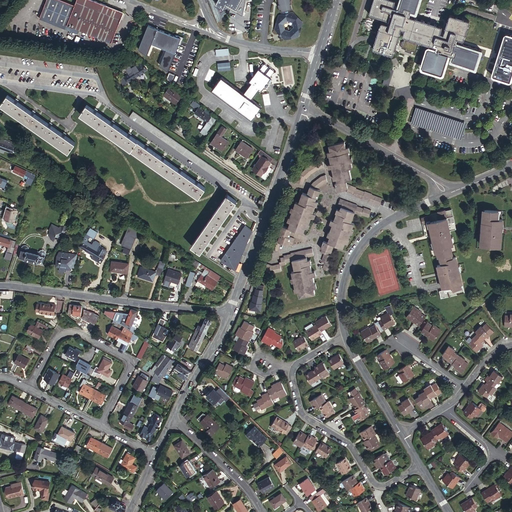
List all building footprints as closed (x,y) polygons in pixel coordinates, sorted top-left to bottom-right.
[(67,26),(75,6),(60,0),(47,0),(40,19),(66,30),(67,26)] [(106,6),(91,0),(77,0),(75,6),(67,26),(113,44),(125,13),(106,6)] [(278,0),(280,11),(293,9),(291,0),(278,0)] [(442,72),(442,71),(443,70),(448,54),(451,55),(449,59),(449,60),(450,61),(474,69),(475,69),(476,69),(476,68),(477,67),(482,52),(482,51),(482,50),(482,49),(481,48),(480,48),(460,41),(461,39),(462,39),(463,39),(464,38),(469,22),(469,21),(469,20),(469,19),(468,19),(467,18),(452,13),(451,13),(449,14),(443,32),(440,31),(441,28),(441,27),(441,26),(441,25),(440,24),(439,24),(409,14),(410,12),(414,13),(415,13),(415,14),(416,13),(417,12),(420,0),(397,0),(396,7),(393,6),(395,1),(394,0),(372,0),(369,12),(370,14),(387,19),(386,22),(382,21),(381,21),(380,22),(380,23),(373,46),(373,47),(373,48),(374,48),(390,53),(391,54),(392,53),(393,52),(394,51),(401,27),(404,28),(403,32),(402,33),(402,34),(403,35),(404,36),(406,36),(402,47),(405,48),(405,50),(411,53),(412,50),(415,52),(419,41),(433,45),(432,47),(430,47),(429,47),(428,47),(427,48),(427,49),(422,64),(421,65),(421,66),(422,67),(423,67),(439,72),(441,72),(442,72)] [(274,29),(284,41),(299,37),(302,23),(292,11),(277,15),(274,29)] [(172,37),(155,30),(150,45),(173,54),(177,46),(179,46),(180,44),(180,41),(181,39),(173,35),(172,37)] [(120,78),(121,80),(123,83),(148,69),(145,64),(141,61),(136,64),(134,65),(133,62),(126,66),(129,72),(128,73),(123,76),(120,78)] [(272,72),(268,69),(264,75),(262,73),(266,68),(262,65),(258,70),(257,70),(247,82),(249,84),(243,93),(242,95),(220,78),(211,90),(250,120),(259,108),(249,100),(250,98),(251,98),(257,89),(260,91),(269,79),(268,78),(272,72)] [(386,68),(383,83),(389,85),(393,69),(386,68)] [(168,85),(160,97),(168,103),(170,100),(173,102),(180,94),(168,85)] [(7,95),(1,104),(69,152),(75,143),(7,95)] [(194,101),(191,105),(197,110),(195,112),(212,125),(216,120),(209,115),(211,113),(208,111),(206,113),(199,108),(200,105),(194,101)] [(86,104),(79,113),(198,197),(204,188),(86,104)] [(134,110),(130,116),(227,184),(231,179),(134,110)] [(222,126),(210,143),(214,145),(215,144),(221,149),(227,141),(220,136),(225,129),(222,126)] [(17,148),(18,144),(5,139),(3,138),(2,142),(0,140),(0,147),(15,153),(17,148)] [(241,141),(234,149),(246,157),(252,148),(241,141)] [(346,149),(340,143),(329,145),(330,151),(331,155),(329,156),(331,163),(332,168),(333,175),(335,175),(336,179),(337,182),(335,183),(337,191),(346,189),(347,189),(346,192),(354,195),(356,189),(356,187),(347,184),(346,180),(351,179),(349,168),(352,167),(351,161),(348,151),(346,151),(346,149)] [(260,155),(251,167),(259,173),(261,170),(262,171),(267,165),(266,164),(268,160),(260,155)] [(324,167),(322,160),(315,162),(314,163),(308,167),(301,173),(299,172),(296,182),(302,184),(305,178),(306,178),(311,174),(317,170),(324,167)] [(38,174),(27,169),(27,170),(18,166),(15,172),(27,177),(26,179),(30,180),(28,184),(32,186),(38,174)] [(295,202),(289,217),(291,218),(290,222),(288,227),(282,225),(278,233),(280,234),(278,241),(281,242),(288,245),(288,244),(292,245),(294,238),(289,236),(292,229),(303,233),(305,228),(307,224),(308,224),(311,217),(312,212),(315,205),(314,205),(315,200),(316,197),(317,198),(320,190),(317,189),(318,186),(324,183),(326,182),(325,176),(320,177),(320,178),(314,182),(311,186),(310,186),(307,195),(302,193),(298,203),(295,202)] [(356,196),(362,199),(362,198),(369,201),(379,205),(382,198),(371,194),(372,193),(364,190),(363,191),(358,189),(358,190),(356,195),(356,196)] [(236,201),(228,195),(192,246),(201,252),(236,201)] [(340,207),(339,210),(338,214),(336,214),(333,220),(332,224),(330,231),(331,232),(330,236),(328,242),(323,241),(321,248),(322,249),(321,252),(324,253),(322,260),(325,261),(323,268),(330,270),(332,263),(329,262),(331,255),(328,254),(329,251),(332,252),(334,244),(343,247),(345,241),(346,238),(348,238),(353,223),(351,222),(354,213),(361,215),(361,214),(369,216),(371,210),(364,207),(363,208),(357,206),(357,205),(340,199),(337,206),(340,207)] [(14,208),(7,205),(3,218),(5,218),(5,219),(5,222),(6,224),(7,225),(12,227),(14,221),(11,220),(14,208)] [(430,214),(421,216),(425,235),(431,234),(433,233),(434,236),(432,237),(436,252),(437,252),(439,251),(440,254),(451,252),(450,249),(452,248),(451,245),(453,244),(450,229),(456,228),(451,208),(446,209),(445,209),(438,210),(438,211),(430,213),(430,214)] [(499,210),(482,208),(482,216),(480,244),(500,246),(502,230),(503,231),(503,224),(502,224),(503,218),(498,218),(499,210)] [(56,227),(48,225),(46,232),(48,233),(54,234),(54,236),(53,242),(55,237),(61,238),(62,236),(64,231),(62,230),(64,225),(59,224),(59,227),(57,227),(56,227)] [(71,225),(67,224),(64,231),(62,236),(66,237),(71,225)] [(221,259),(236,270),(252,230),(245,224),(221,259)] [(98,230),(91,226),(79,246),(92,255),(91,256),(93,257),(92,259),(101,264),(106,255),(104,254),(107,249),(100,245),(98,248),(87,240),(90,235),(94,237),(98,230)] [(143,231),(138,229),(138,231),(128,227),(122,241),(126,243),(124,247),(131,249),(136,237),(140,239),(143,231)] [(10,240),(11,238),(0,235),(0,244),(9,247),(7,253),(12,254),(14,249),(14,248),(16,242),(10,240)] [(277,251),(280,243),(273,241),(270,248),(277,251)] [(280,258),(281,261),(282,265),(286,264),(285,263),(292,261),(294,271),(291,272),(292,278),(294,288),(296,288),(297,292),(299,298),(314,294),(313,289),(312,284),(314,284),(312,276),(311,272),(309,264),(308,265),(307,261),(306,257),(314,255),(312,248),(290,253),(291,254),(283,255),(284,257),(280,258)] [(28,250),(22,249),(20,257),(43,263),(46,254),(39,253),(28,250)] [(75,268),(77,255),(59,252),(57,256),(56,267),(59,267),(58,271),(66,272),(66,270),(71,270),(71,268),(71,265),(73,265),(73,268),(75,268)] [(452,257),(451,252),(440,254),(442,263),(440,263),(437,264),(438,272),(441,271),(441,274),(439,274),(443,289),(439,290),(441,298),(465,292),(456,256),(454,256),(452,257)] [(201,263),(195,260),(193,264),(192,265),(197,268),(201,263)] [(128,265),(112,263),(110,272),(127,274),(128,265)] [(280,268),(279,264),(272,265),(266,263),(263,270),(270,272),(271,269),(272,269),(273,269),(274,273),(281,271),(280,268)] [(162,275),(164,269),(158,267),(156,270),(143,266),(139,276),(155,280),(156,273),(162,275)] [(203,272),(198,279),(212,288),(220,277),(206,267),(203,272)] [(183,274),(170,270),(166,283),(173,286),(174,282),(180,283),(183,274)] [(191,272),(186,286),(190,288),(195,273),(191,272)] [(263,288),(258,287),(256,297),(254,296),(252,303),(251,303),(250,311),(261,313),(263,306),(261,305),(263,298),(262,298),(263,292),(263,288)] [(57,304),(52,303),(52,305),(49,304),(49,303),(48,304),(42,303),(42,304),(40,311),(40,312),(55,315),(57,304)] [(82,305),(74,304),(73,311),(73,313),(81,314),(82,305)] [(420,323),(426,315),(420,311),(421,310),(414,304),(407,313),(415,318),(414,319),(420,323)] [(96,318),(100,311),(93,308),(89,315),(96,318)] [(132,308),(129,314),(126,322),(132,324),(130,329),(134,332),(137,326),(132,324),(138,310),(132,308)] [(108,310),(106,314),(115,319),(118,312),(108,310)] [(384,327),(387,326),(386,324),(394,319),(389,310),(381,315),(381,317),(379,319),(384,327)] [(118,312),(115,319),(121,324),(123,320),(126,322),(129,314),(118,312)] [(325,316),(314,322),(315,324),(320,331),(330,325),(325,316)] [(167,319),(162,317),(152,335),(163,340),(169,330),(166,327),(165,329),(162,327),(161,326),(162,325),(163,326),(167,319)] [(198,325),(197,328),(200,330),(199,333),(204,336),(212,320),(206,317),(202,327),(198,325)] [(49,328),(50,325),(38,319),(37,321),(38,322),(36,325),(40,327),(42,324),(49,328)] [(115,319),(112,322),(122,329),(124,325),(121,324),(115,319)] [(123,320),(121,324),(124,325),(130,329),(132,324),(126,322),(123,320)] [(428,332),(435,337),(441,328),(433,323),(432,324),(427,321),(421,329),(427,333),(428,332)] [(481,323),(475,328),(476,330),(483,337),(486,334),(489,331),(490,332),(494,329),(486,321),(482,324),(481,323)] [(235,336),(247,342),(251,335),(248,333),(249,332),(252,327),(242,322),(238,329),(237,328),(233,336),(235,336)] [(40,327),(36,325),(32,323),(28,330),(40,336),(44,329),(40,327)] [(310,340),(321,333),(320,331),(315,324),(312,326),(310,323),(303,328),(305,331),(310,340)] [(381,332),(376,323),(370,326),(369,324),(361,329),(366,338),(374,334),(375,335),(381,332)] [(108,332),(118,338),(122,330),(112,325),(108,332)] [(130,329),(124,325),(122,329),(122,330),(132,335),(134,332),(130,329)] [(195,333),(204,337),(204,336),(199,333),(200,330),(197,328),(195,333)] [(269,342),(271,343),(281,348),(283,344),(282,339),(280,338),(281,336),(274,333),(275,331),(268,328),(261,341),(268,345),(269,342)] [(118,338),(125,341),(121,348),(125,350),(128,343),(130,340),(132,335),(122,330),(118,338)] [(482,341),(484,338),(483,337),(476,330),(471,335),(472,337),(468,340),(476,348),(480,345),(479,343),(482,341)] [(137,337),(139,336),(134,332),(132,335),(130,340),(131,340),(132,338),(135,338),(137,337)] [(180,340),(182,336),(177,332),(171,342),(171,341),(168,346),(175,350),(178,346),(182,341),(180,340)] [(201,343),(204,337),(195,333),(192,339),(201,343)] [(245,346),(247,342),(235,336),(232,341),(235,342),(231,350),(243,356),(247,349),(244,348),(243,347),(244,346),(245,346)] [(307,345),(302,336),(292,342),(297,351),(307,345)] [(201,343),(192,339),(189,346),(198,350),(201,343)] [(451,361),(458,352),(454,349),(455,347),(448,343),(442,352),(445,354),(448,356),(446,358),(451,361)] [(146,347),(143,345),(137,357),(141,359),(146,347)] [(80,355),(82,351),(76,348),(75,349),(70,346),(66,354),(76,359),(78,354),(80,355)] [(392,354),(394,353),(390,347),(382,352),(385,358),(383,359),(388,367),(397,361),(392,354)] [(25,366),(30,356),(21,351),(16,361),(25,366)] [(165,353),(163,352),(162,353),(156,363),(158,365),(165,353)] [(464,356),(458,352),(451,361),(454,363),(457,366),(456,367),(461,370),(467,361),(463,358),(464,356)] [(161,377),(162,377),(174,359),(165,353),(158,365),(157,367),(154,372),(156,372),(161,377)] [(340,354),(329,360),(334,369),(345,363),(340,354)] [(85,371),(87,372),(88,370),(90,366),(92,363),(80,357),(76,366),(79,368),(84,370),(84,371),(85,371)] [(90,366),(88,370),(97,375),(99,372),(100,370),(102,371),(106,373),(109,368),(112,362),(105,358),(100,367),(98,366),(96,369),(90,366)] [(186,378),(191,370),(177,361),(175,363),(177,364),(175,367),(179,370),(177,372),(186,378)] [(408,362),(399,367),(401,371),(399,372),(404,380),(413,374),(408,366),(410,366),(408,362)] [(223,367),(224,366),(220,364),(215,372),(228,379),(234,368),(227,364),(226,367),(225,368),(223,367)] [(318,365),(315,367),(316,368),(321,378),(322,379),(330,374),(323,364),(319,366),(318,365)] [(149,371),(151,368),(147,366),(145,369),(143,368),(137,378),(146,383),(151,373),(149,371)] [(55,382),(60,372),(50,367),(45,377),(55,382)] [(67,368),(65,373),(61,381),(69,385),(74,378),(75,375),(76,373),(67,368)] [(80,378),(84,370),(79,368),(76,373),(75,375),(80,378)] [(321,378),(316,368),(305,375),(311,385),(321,378)] [(487,372),(485,376),(487,378),(493,383),(496,379),(497,380),(502,374),(493,368),(491,370),(489,374),(487,372)] [(255,383),(248,379),(247,381),(245,380),(240,377),(239,378),(235,386),(235,387),(241,390),(241,392),(248,396),(251,390),(255,383)] [(91,397),(96,388),(87,382),(88,380),(85,378),(81,384),(84,385),(81,391),(91,397)] [(490,391),(495,385),(493,383),(487,378),(484,381),(482,384),(480,383),(477,387),(486,394),(489,390),(490,391)] [(431,382),(424,386),(425,388),(430,396),(433,394),(436,392),(437,394),(442,391),(436,381),(432,384),(431,382)] [(272,389),(267,391),(268,393),(272,401),(278,399),(279,400),(286,396),(280,383),(272,386),(273,388),(272,389)] [(169,399),(173,391),(161,385),(159,388),(154,386),(152,390),(153,391),(150,395),(159,399),(161,395),(169,399)] [(226,401),(231,397),(227,393),(221,387),(217,391),(222,396),(217,400),(221,404),(225,400),(226,401)] [(107,393),(96,388),(91,397),(102,402),(107,393)] [(428,400),(431,398),(430,396),(425,388),(418,393),(419,395),(415,397),(420,407),(425,404),(424,402),(428,400)] [(217,400),(222,396),(217,391),(215,389),(207,396),(214,403),(217,400)] [(261,412),(274,405),(272,401),(268,393),(261,397),(262,399),(262,400),(261,401),(260,400),(256,402),(257,404),(260,410),(261,412)] [(363,405),(366,403),(359,393),(357,394),(352,397),(350,398),(356,409),(363,405)] [(22,408),(26,401),(14,394),(9,402),(22,408)] [(313,406),(315,409),(320,406),(326,402),(321,395),(312,400),(314,405),(313,406)] [(414,405),(408,395),(401,399),(402,401),(398,403),(404,413),(409,410),(408,409),(411,407),(414,405)] [(126,409),(134,414),(139,404),(135,402),(131,400),(128,406),(126,409)] [(38,407),(26,401),(22,408),(34,415),(38,407)] [(335,412),(329,401),(326,402),(320,406),(326,417),(335,412)] [(481,402),(478,405),(473,401),(467,408),(466,407),(464,410),(472,416),(474,413),(476,415),(481,408),(483,409),(485,409),(486,407),(486,406),(486,405),(481,402)] [(356,409),(354,410),(357,413),(358,416),(361,420),(370,415),(363,405),(356,409)] [(130,420),(134,414),(126,409),(124,413),(121,419),(126,422),(128,423),(130,420)] [(152,439),(164,417),(156,413),(149,427),(146,425),(141,434),(151,439),(152,439)] [(209,429),(217,421),(209,413),(207,415),(205,413),(199,418),(202,420),(201,421),(209,429)] [(43,431),(49,418),(42,414),(35,427),(43,431)] [(191,415),(186,420),(191,425),(198,418),(194,415),(192,416),(191,415)] [(285,434),(290,426),(277,418),(272,427),(285,434)] [(504,437),(503,439),(506,441),(511,432),(511,429),(499,420),(491,431),(497,436),(498,435),(499,434),(504,437)] [(434,427),(432,428),(437,437),(441,434),(442,436),(448,432),(442,423),(434,428),(434,427)] [(258,446),(267,438),(254,425),(245,434),(249,439),(250,438),(258,446)] [(376,435),(377,434),(372,426),(362,431),(365,437),(364,437),(366,440),(376,435)] [(67,427),(63,435),(66,437),(65,440),(71,443),(75,437),(76,437),(77,435),(76,434),(77,433),(67,427)] [(437,438),(436,437),(432,430),(429,432),(429,433),(421,438),(427,447),(433,444),(431,442),(437,438)] [(294,443),(302,448),(303,446),(309,437),(300,432),(294,443)] [(17,449),(19,442),(16,441),(17,437),(0,433),(0,444),(1,445),(17,449)] [(313,437),(310,435),(309,437),(303,446),(311,451),(317,441),(312,438),(313,437)] [(380,443),(376,435),(366,440),(369,445),(367,446),(369,450),(371,448),(376,445),(378,447),(380,446),(379,444),(380,443)] [(98,450),(103,442),(93,437),(89,445),(98,450)] [(182,456),(190,452),(182,439),(174,443),(182,456)] [(114,447),(103,442),(98,450),(109,456),(114,447)] [(333,449),(322,443),(317,451),(327,458),(333,449)] [(40,444),(36,455),(43,458),(45,454),(48,455),(48,456),(60,460),(62,452),(40,444)] [(132,463),(136,456),(128,452),(124,458),(123,457),(121,461),(122,462),(121,463),(129,468),(132,463)] [(377,462),(380,467),(381,466),(389,462),(385,453),(374,460),(376,463),(377,462)] [(463,467),(469,459),(460,453),(456,458),(457,459),(453,464),(462,471),(464,468),(463,467)] [(280,470),(292,463),(287,456),(275,463),(280,470)] [(196,469),(189,458),(181,463),(188,474),(196,469)] [(344,474),(353,468),(346,458),(337,464),(344,474)] [(397,468),(392,460),(389,462),(381,466),(383,470),(385,469),(388,474),(397,468)] [(115,476),(99,466),(94,473),(111,483),(115,476)] [(210,485),(220,480),(212,468),(203,474),(210,485)] [(460,476),(451,469),(448,474),(447,473),(443,478),(453,486),(460,476)] [(344,481),(349,489),(351,488),(358,483),(355,479),(356,478),(355,475),(344,481)] [(262,491),(274,485),(269,476),(258,482),(262,491)] [(45,489),(44,492),(50,493),(52,480),(37,478),(35,488),(39,489),(39,488),(43,489),(45,489)] [(310,492),(315,489),(308,478),(301,482),(308,494),(310,492)] [(26,493),(23,480),(14,483),(15,484),(7,486),(10,497),(21,494),(21,495),(26,493)] [(366,490),(361,482),(359,482),(358,483),(351,488),(356,496),(366,490)] [(415,497),(419,486),(410,482),(405,493),(415,497)] [(88,493),(73,483),(64,497),(72,502),(76,497),(83,501),(88,493)] [(169,500),(176,493),(167,483),(159,490),(169,500)] [(501,493),(495,483),(487,488),(487,487),(481,491),(487,500),(493,496),(493,498),(501,493)] [(325,491),(322,489),(317,492),(312,495),(310,497),(318,508),(320,507),(321,508),(327,504),(320,494),(323,493),(325,491)] [(223,501),(216,490),(207,495),(214,507),(223,501)] [(285,499),(281,492),(270,500),(274,507),(285,499)] [(330,503),(323,493),(320,494),(327,504),(330,503)] [(471,496),(467,498),(468,499),(460,504),(465,511),(468,511),(472,510),(471,509),(477,505),(471,496)] [(103,500),(99,497),(92,502),(98,506),(95,509),(101,511),(102,508),(98,506),(103,500)] [(367,511),(374,508),(368,497),(359,503),(364,511),(367,511)] [(243,511),(247,510),(240,498),(233,503),(239,511),(243,511)] [(125,511),(127,506),(124,505),(125,503),(121,502),(122,501),(117,499),(116,501),(113,499),(111,504),(119,508),(119,509),(122,511),(123,510),(125,511)] [(404,511),(407,505),(398,501),(393,511),(404,511)]
